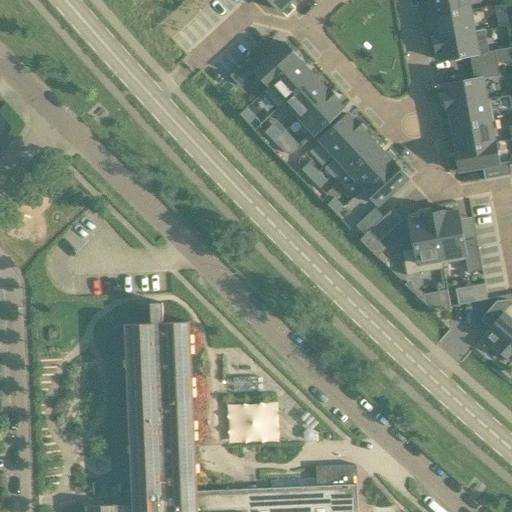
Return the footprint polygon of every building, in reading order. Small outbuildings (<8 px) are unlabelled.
[(269,0),(279,11),(291,0),(269,0)] [(429,0),(432,17),(470,10),(467,0),(429,0)] [(474,32),(470,10),(432,17),(436,38),(474,32)] [(508,25),(506,12),(496,14),(499,27),(508,25)] [(436,38),(433,38),(435,52),(438,51),(440,61),(469,55),(472,67),(497,63),(494,51),(488,52),(484,30),(474,32),(436,38)] [(254,70),(268,86),(269,87),(298,60),(299,61),(300,60),(284,43),(257,68),(248,58),(229,76),(238,85),(254,70)] [(285,102),(313,76),(299,61),(298,60),(269,87),(268,86),(262,92),(278,109),(285,103),(285,102)] [(486,100),(486,99),(482,78),(499,75),(497,63),(472,67),(474,79),(444,85),(446,94),(443,95),(445,108),(448,108),(448,107),(486,100)] [(327,92),(327,91),(313,76),(285,102),(285,103),(299,118),(327,92)] [(329,89),(327,91),(327,92),(299,118),(315,134),(343,108),(336,101),(338,99),(329,89)] [(448,108),(452,128),(490,121),(490,122),(494,121),(490,98),(486,99),(486,100),(448,107),(448,108)] [(239,115),(248,124),(256,117),(246,108),(239,115)] [(363,130),(363,131),(366,129),(356,119),(354,121),(347,114),(316,143),(331,159),(363,130)] [(490,121),(452,128),(456,148),(456,149),(493,143),(493,142),(490,122),(490,121)] [(281,135),(272,125),(265,132),(274,141),(281,135)] [(377,146),(363,131),(363,130),(331,159),(346,176),(350,173),(349,172),(377,146)] [(285,131),(281,135),(274,141),(281,149),(292,138),(285,131)] [(459,172),(483,167),(482,166),(498,163),(495,142),(493,142),(493,143),(456,149),(456,148),(454,149),(459,172)] [(391,162),(377,146),(349,172),(350,173),(363,187),(364,188),(392,162),(391,162)] [(364,188),(363,187),(362,188),(378,205),(408,178),(392,161),(391,162),(392,162),(364,188)] [(310,178),(317,172),(308,163),(301,170),(310,179),(310,178)] [(327,181),(317,172),(310,178),(310,179),(320,188),(327,181)] [(327,204),(336,214),(343,207),(334,198),(327,204)] [(383,217),(375,208),(356,225),(364,234),(383,217)] [(443,264),(465,260),(468,273),(481,271),(475,239),(463,240),(458,211),(445,214),(444,211),(433,213),(441,257),(442,264),(443,264)] [(444,269),(443,264),(442,264),(441,257),(433,213),(421,216),(422,218),(409,221),(414,249),(402,251),(407,276),(444,269)] [(374,242),(392,226),(384,217),(366,234),(374,242)] [(473,286),(475,301),(487,299),(484,284),(473,286)] [(511,303),(509,300),(497,302),(481,319),(491,328),(485,334),(497,344),(495,347),(508,358),(511,355),(511,356),(511,303)] [(356,511),(356,484),(351,484),(350,476),(355,476),(355,464),(327,466),(327,477),(332,477),(333,485),(188,491),(187,475),(194,475),(188,322),(162,323),(161,303),(149,303),(150,323),(124,325),(131,477),(138,477),(139,504),(85,506),(85,511),(356,511)] [(257,376),(232,376),(232,390),(258,389),(257,376)]
